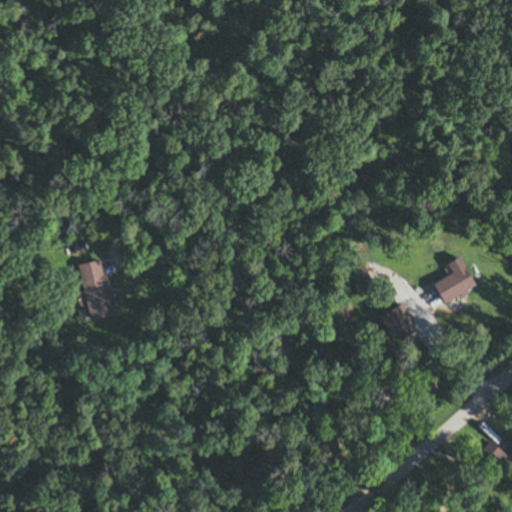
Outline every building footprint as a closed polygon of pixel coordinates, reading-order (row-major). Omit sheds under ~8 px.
[(72,266),(80,318),(106,314),(98,262),(72,266)] [(361,265),(370,289),(353,294),(345,270),(361,265)] [(427,286),(459,267),(471,286),(439,305),(427,286)] [(401,304),(412,325),(408,327),(411,333),(394,343),(390,335),(386,338),(375,318),(401,304)] [(483,444),(496,457),(482,473),(468,460),(483,444)]
